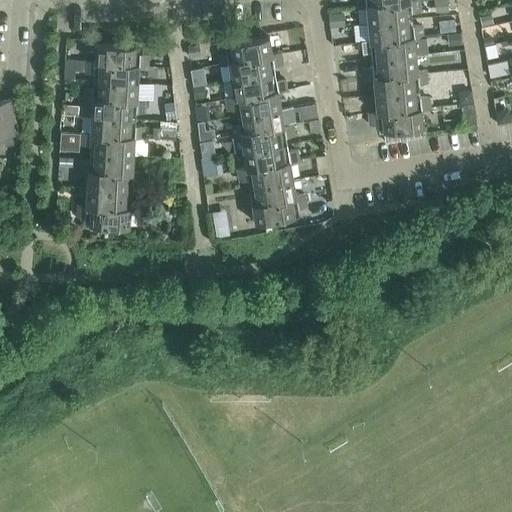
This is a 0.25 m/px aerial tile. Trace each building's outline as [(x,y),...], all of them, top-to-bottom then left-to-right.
[(356,0),(358,8),(366,7),(366,5),(410,1),(410,0),(356,0)] [(366,5),(366,7),(368,23),(412,18),(411,12),(420,9),(418,0),(410,0),(410,1),(366,5)] [(447,0),(435,0),(437,11),(448,10),(447,0)] [(343,12),(329,13),(330,26),(344,24),(343,12)] [(491,13),(480,16),(482,25),(493,22),(491,13)] [(368,23),(370,40),(370,41),(413,36),(413,38),(423,37),(421,26),(413,25),(412,18),(368,23)] [(454,19),(439,20),(440,33),(455,31),(454,19)] [(460,32),(449,33),(450,45),(461,44),(460,32)] [(271,54),(271,53),(268,36),(223,44),(225,51),(216,54),(218,66),(227,64),(227,63),(271,54)] [(371,52),(371,59),(415,54),(413,38),(413,36),(370,41),(370,40),(361,41),(362,52),(371,52)] [(491,36),(483,38),(485,46),(493,44),(491,36)] [(138,65),(138,66),(147,66),(147,55),(139,53),(139,46),(95,43),(94,61),(94,62),(138,65)] [(198,44),(188,45),(189,57),(200,55),(198,44)] [(493,44),(485,46),(488,58),(498,56),(495,44),(493,44)] [(227,63),(227,64),(230,80),(274,72),(273,66),(281,63),(279,51),(271,53),(271,54),(227,63)] [(415,54),(371,59),(372,66),(364,68),(365,79),(374,78),(373,77),(417,72),(417,71),(415,54)] [(93,80),(116,81),(137,82),(138,66),(138,65),(94,62),(94,61),(85,60),(85,71),(93,74),(93,80)] [(373,77),(374,78),(375,94),(419,90),(418,83),(426,81),(425,70),(417,71),(417,72),(373,77)] [(230,80),(232,96),(233,98),(278,91),(278,92),(286,91),(284,80),(275,79),(274,72),(230,80)] [(91,116),(112,117),(113,104),(109,103),(109,99),(119,100),(119,95),(115,95),(116,81),(93,80),(92,87),(84,88),(83,99),(92,99),(91,116)] [(113,104),(112,117),(135,118),(135,112),(144,111),(145,99),(136,99),(137,82),(116,81),(115,95),(119,95),(119,100),(109,99),(109,103),(113,104)] [(202,84),(192,85),(194,98),(204,96),(202,84)] [(375,94),(377,111),(377,112),(421,108),(421,109),(429,108),(428,97),(419,97),(419,90),(375,94)] [(463,91),(459,98),(460,104),(472,102),(471,90),(463,91)] [(232,96),(224,98),(226,109),(235,109),(236,116),(281,108),(278,92),(278,91),(233,98),(232,96)] [(0,101),(0,136),(3,136),(4,145),(17,144),(15,134),(17,134),(13,100),(0,101)] [(174,101),(164,102),(166,119),(176,118),(176,117),(174,101)] [(312,103),(292,107),(293,111),(297,110),(298,119),(314,116),(312,103)] [(64,104),(64,112),(78,113),(78,105),(64,104)] [(474,104),(462,105),(463,117),(476,116),(474,104)] [(281,108),(236,116),(237,122),(229,125),(231,136),(239,134),(239,133),(284,125),(283,124),(281,108)] [(377,112),(377,111),(368,112),(369,123),(378,124),(379,131),(423,127),(421,109),(421,108),(377,112)] [(91,116),(90,132),(90,134),(134,136),(134,138),(143,138),(143,127),(135,125),(135,118),(112,117),(91,116)] [(239,133),(239,134),(242,151),(287,143),(285,136),(294,133),(292,122),(283,124),(284,125),(239,133)] [(153,127),(152,137),(175,139),(176,129),(160,128),(153,127)] [(89,151),(111,153),(133,154),(134,138),(134,136),(90,134),(90,132),(81,132),(80,142),(89,145),(89,151)] [(242,151),(245,167),(245,168),(290,160),(290,162),(298,161),(297,150),(288,150),(287,143),(242,151)] [(111,153),(89,151),(88,158),(80,159),(79,171),(88,171),(87,188),(108,189),(109,175),(104,175),(105,170),(115,171),(115,166),(110,166),(111,153)] [(109,175),(108,189),(131,190),(131,183),(140,182),(141,171),(132,171),(133,154),(111,153),(110,166),(115,166),(115,171),(105,170),(104,175),(109,175)] [(59,156),(58,166),(72,166),(72,157),(59,156)] [(248,186),(270,182),(293,178),(290,162),(290,160),(245,168),(245,167),(237,168),(238,179),(247,180),(248,186)] [(273,205),(276,219),(278,219),(279,226),(294,223),(293,216),(300,215),(298,208),(305,205),(305,204),(306,204),(306,203),(304,194),(296,196),(293,178),(270,182),(272,196),(277,195),(278,200),(268,202),(269,206),(273,205)] [(211,182),(204,183),(204,186),(205,194),(213,193),(211,182)] [(270,182),(248,186),(250,193),(241,196),(243,207),(252,205),(255,223),(276,219),(273,205),(269,206),(268,202),(278,200),(277,195),(272,196),(270,182)] [(107,202),(108,189),(87,188),(86,204),(77,204),(76,214),(85,216),(84,225),(107,226),(108,212),(112,212),(113,207),(103,207),(103,202),(107,202)] [(108,212),(107,226),(129,227),(130,210),(138,210),(139,199),(130,197),(131,190),(108,189),(107,202),(103,202),(103,207),(113,207),(112,212),(108,212)] [(228,223),(214,225),(216,237),(230,235),(228,223)]
